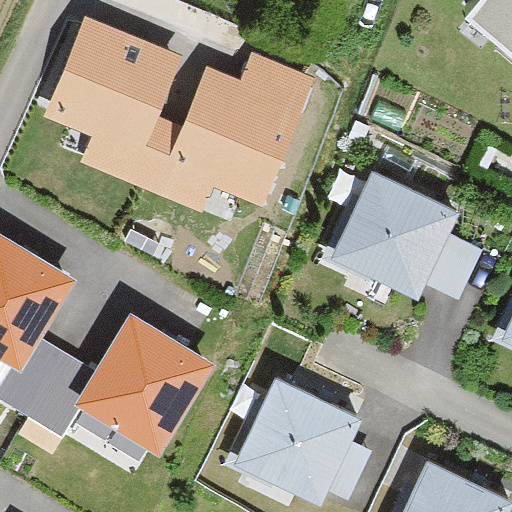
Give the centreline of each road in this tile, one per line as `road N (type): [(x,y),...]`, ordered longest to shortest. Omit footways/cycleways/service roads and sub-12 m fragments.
road 1 (residential): [(511,435),(336,352)]
road 2 (residential): [(72,0),(0,136)]
